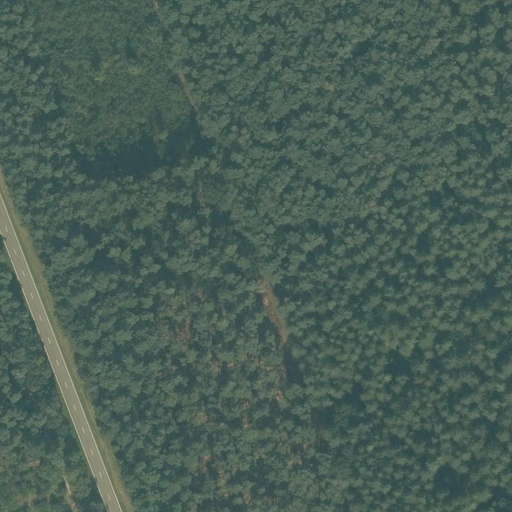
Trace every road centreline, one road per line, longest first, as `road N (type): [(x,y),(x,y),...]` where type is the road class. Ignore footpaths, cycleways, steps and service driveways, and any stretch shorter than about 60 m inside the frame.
road 1 (primary): [(115,511),(0,211)]
road 2 (track): [(69,511),(0,327)]
